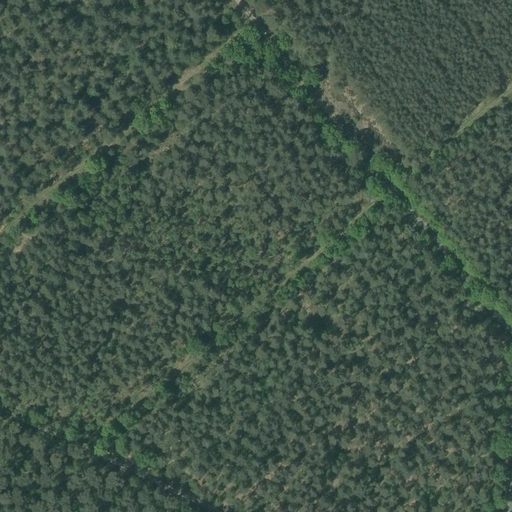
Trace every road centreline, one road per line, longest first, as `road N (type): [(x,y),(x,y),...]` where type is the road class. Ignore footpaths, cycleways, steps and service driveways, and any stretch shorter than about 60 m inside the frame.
road 1 (track): [(511,87),(78,452)]
road 2 (track): [(511,333),(232,0)]
road 3 (track): [(0,240),(282,0)]
road 4 (track): [(198,511),(78,452)]
